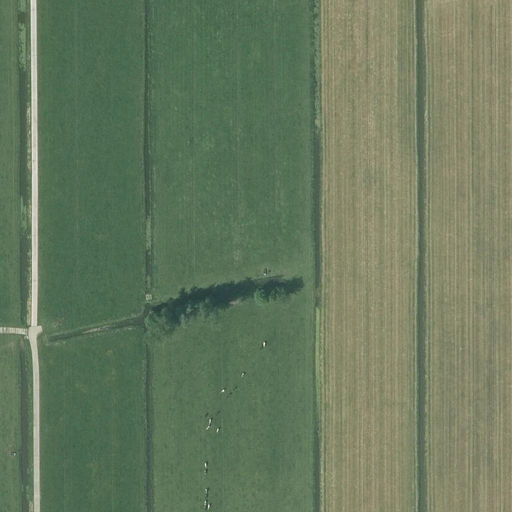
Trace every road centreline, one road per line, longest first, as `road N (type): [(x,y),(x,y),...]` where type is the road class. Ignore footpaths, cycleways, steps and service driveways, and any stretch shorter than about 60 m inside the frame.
road 1 (track): [(30,0),(32,331),(40,329)]
road 2 (track): [(32,331),(35,511)]
